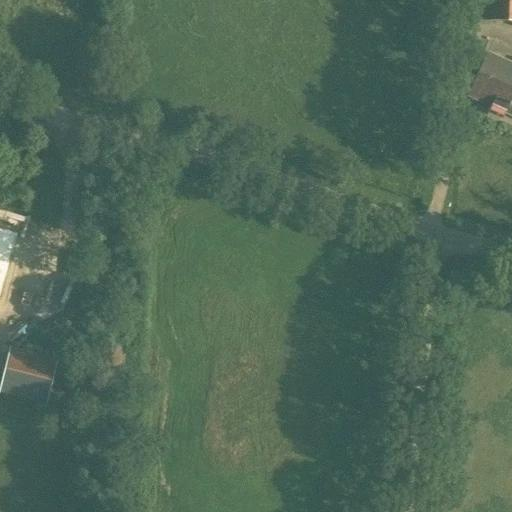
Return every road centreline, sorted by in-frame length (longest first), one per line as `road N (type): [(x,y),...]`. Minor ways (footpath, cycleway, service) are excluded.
road 1 (unclassified): [(429,231),(81,118),(0,101)]
road 2 (unclassified): [(404,511),(429,231)]
